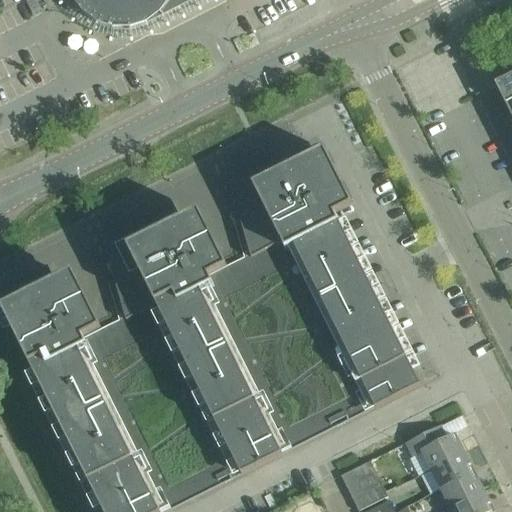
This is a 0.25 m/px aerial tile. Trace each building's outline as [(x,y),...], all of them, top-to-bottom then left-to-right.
[(72,0),(74,2),(83,15),(84,16),(96,25),(98,26),(113,30),(114,31),(130,31),(131,31),(146,26),(156,21),(196,0),(72,0)] [(511,77),(495,86),(511,119),(511,77)] [(298,142),(228,177),(239,218),(240,221),(241,226),(243,231),(244,235),(245,240),(247,245),(248,250),(250,256),(251,259),(282,243),(286,251),(295,247),(339,223),(335,216),(307,160),(298,142)] [(132,225),(102,240),(108,259),(114,280),(115,284),(116,288),(118,293),(119,298),(120,303),(122,307),(123,312),(125,317),(126,321),(156,306),(160,313),(201,294),(214,287),(210,279),(209,278),(209,276),(182,222),(181,220),(173,205),(170,206),(132,225)] [(339,223),(295,247),(375,408),(376,409),(420,386),(413,372),(367,279),(339,223)] [(48,268),(0,291),(0,306),(3,312),(11,330),(34,376),(80,354),(86,351),(89,350),(85,342),(84,340),(83,339),(56,285),(48,268)] [(201,294),(160,313),(241,475),(241,476),(282,455),(281,455),(201,294)] [(80,354),(34,376),(96,498),(102,511),(158,511),(101,397),(80,354)] [(423,454),(431,472),(465,455),(459,444),(457,445),(453,437),(446,440),(441,428),(407,445),(414,459),(423,454)] [(431,472),(440,491),(472,475),(468,468),(470,467),(465,455),(431,472)] [(341,478),(347,488),(376,474),(370,463),(341,478)] [(347,488),(352,499),(381,485),(376,474),(347,488)] [(440,491),(449,510),(483,493),(478,482),(475,483),(472,475),(440,491)] [(381,485),(352,499),(358,511),(360,511),(388,498),(381,485)] [(483,493),(449,510),(450,511),(489,511),(487,507),(489,506),(483,493)] [(368,511),(394,511),(389,502),(368,511)]
